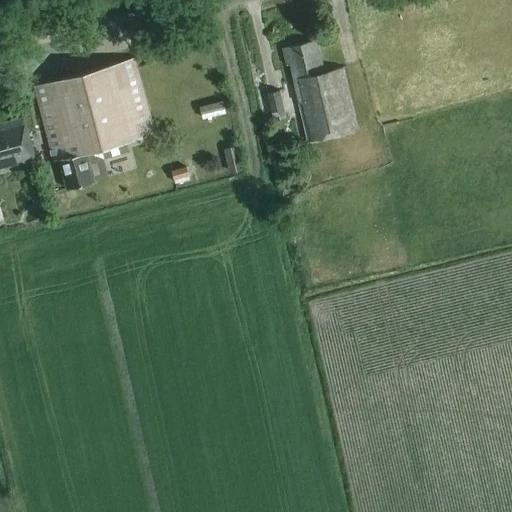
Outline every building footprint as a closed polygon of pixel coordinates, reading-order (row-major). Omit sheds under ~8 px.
[(304,144),(355,132),(340,70),(321,74),(313,42),(278,51),(282,69),(286,68),(304,144)] [(152,135),(131,61),(30,89),(50,163),(53,163),(61,191),(92,183),(84,154),(152,135)] [(277,93),(263,96),(269,123),(284,120),(277,93)] [(20,119),(0,124),(0,171),(32,162),(20,119)] [(241,143),(226,146),(230,170),(246,167),(241,143)]
